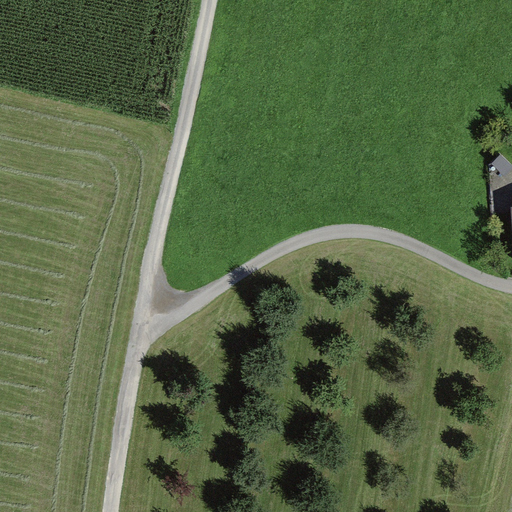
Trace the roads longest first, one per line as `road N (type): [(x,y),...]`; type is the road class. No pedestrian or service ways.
road 1 (track): [(216,0),(141,338),(120,511)]
road 2 (track): [(511,287),(387,236),(323,235),(255,265),(141,338)]
